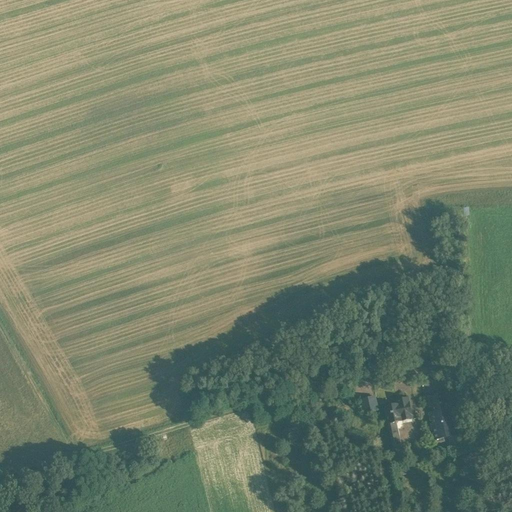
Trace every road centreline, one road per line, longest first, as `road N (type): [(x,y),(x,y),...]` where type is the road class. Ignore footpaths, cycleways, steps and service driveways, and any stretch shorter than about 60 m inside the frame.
road 1 (track): [(0,495),(73,453),(104,453),(223,412),(361,382)]
road 2 (residential): [(511,355),(361,382)]
road 3 (track): [(0,323),(73,453)]
